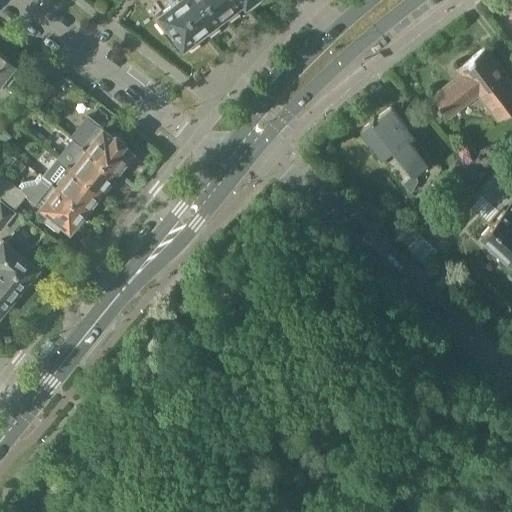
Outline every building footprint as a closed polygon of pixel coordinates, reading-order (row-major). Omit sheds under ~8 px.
[(188,48),(208,33),(183,0),(168,0),(172,5),(157,17),(167,30),(171,26),(188,48)] [(214,0),(183,0),(208,33),(228,17),(214,0)] [(246,0),(214,0),(228,17),(248,2),(246,0)] [(450,112),(481,88),(502,115),(511,107),(511,78),(486,45),(461,64),(466,70),(436,94),(450,112)] [(7,70),(13,62),(0,51),(0,100),(17,79),(7,70)] [(43,78),(27,99),(37,107),(54,87),(43,78)] [(37,107),(27,99),(20,108),(30,117),(37,107)] [(392,105),(363,128),(384,156),(395,148),(414,173),(428,163),(409,137),(414,134),(392,105)] [(87,114),(71,134),(73,135),(82,143),(85,146),(86,145),(115,170),(131,150),(123,142),(125,139),(115,131),(113,133),(107,128),(106,129),(98,123),(87,114)] [(11,135),(0,126),(0,141),(4,144),(11,135)] [(73,135),(58,154),(70,164),(100,188),(115,170),(86,145),(85,146),(82,143),(73,135)] [(55,182),(55,183),(84,207),(100,188),(70,164),(55,182)] [(443,181),(452,192),(474,175),(465,164),(443,181)] [(1,173),(0,173),(0,194),(15,207),(24,195),(34,203),(36,200),(43,206),(42,208),(47,212),(46,214),(56,222),(59,219),(68,227),(84,207),(55,183),(55,182),(51,179),(47,184),(40,178),(36,182),(23,185),(20,188),(1,173)] [(511,195),(506,190),(497,200),(502,204),(491,217),(494,220),(481,234),(501,252),(499,254),(499,258),(505,263),(508,263),(510,260),(511,261),(511,195)] [(0,238),(0,306),(8,297),(11,300),(23,286),(19,283),(34,264),(27,258),(33,250),(1,224),(15,207),(0,194),(0,238)] [(407,216),(392,230),(405,243),(420,229),(407,216)] [(420,234),(408,247),(424,262),(436,249),(420,234)]
